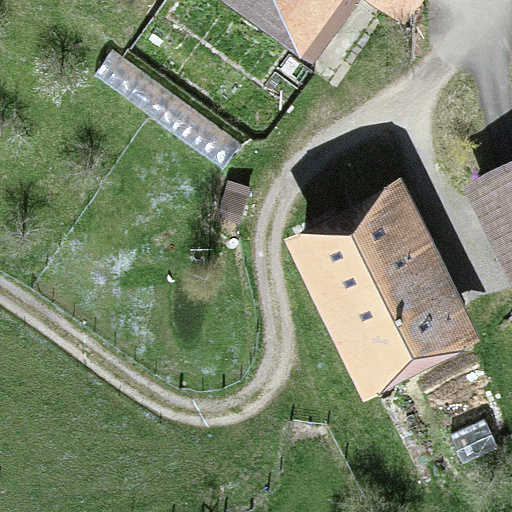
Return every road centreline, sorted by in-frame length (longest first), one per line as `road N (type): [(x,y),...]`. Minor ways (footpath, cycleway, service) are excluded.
road 1 (track): [(417,93),(318,149),(284,182),(266,246),(276,355),(264,391),(249,402),(209,416),(166,407),(0,289)]
road 2 (track): [(264,391),(275,438),(249,497),(145,511)]
